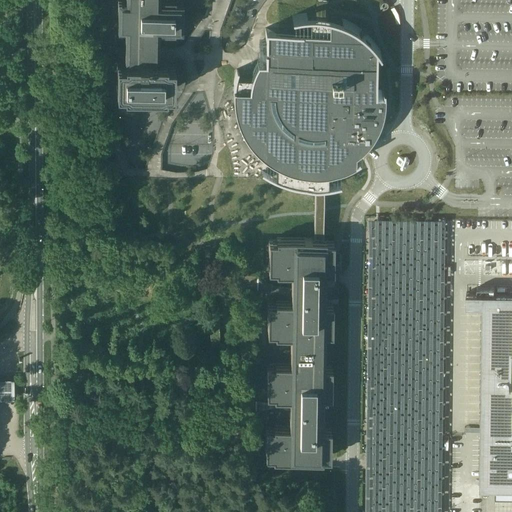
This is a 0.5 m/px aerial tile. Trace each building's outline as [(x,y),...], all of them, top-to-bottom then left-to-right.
[(117,0),(117,26),(125,26),(124,59),(117,59),(116,88),(124,88),(124,91),(166,91),(166,89),(173,89),(174,60),(166,60),(166,57),(158,57),(159,29),(174,29),(174,27),(182,27),(182,0),(117,0)] [(276,180),(279,181),(282,182),(285,183),(289,184),(293,185),(296,186),(300,186),(304,187),(307,187),(311,187),(315,187),(323,187),(328,186),(328,168),(333,167),(337,166),(340,165),(344,163),(349,161),(355,157),(355,150),(359,146),(365,141),(370,135),(374,129),(376,126),(379,119),(381,112),(383,105),(384,97),(384,91),(384,87),(384,86),(382,86),(382,90),(375,90),(376,48),(379,53),(381,52),(376,46),(372,40),(367,35),(361,29),(355,25),(349,22),(342,19),(339,18),(332,16),(325,14),(317,13),(310,13),(310,29),(267,28),(265,28),(265,49),(265,61),(257,60),(255,64),(254,67),(253,70),(252,74),(251,77),(237,77),(238,70),(237,69),(236,73),(234,84),(234,88),(233,91),(233,95),(234,98),(234,102),(235,106),(235,109),(236,113),(237,116),(238,120),(240,123),(241,127),(243,130),(245,133),(247,136),(249,139),(251,142),(253,145),(256,147),(258,150),(261,152),(264,155),(267,157),(270,159),(273,161),(276,163),(276,180)] [(323,187),(315,187),(313,237),(322,238),(323,187)] [(442,511),(445,218),(368,217),(365,511),(442,511)] [(326,238),(322,238),(313,237),(276,237),(276,239),(269,239),(268,268),(276,268),(276,271),(291,271),(291,300),(275,299),(275,302),(268,302),(267,331),(275,331),(275,333),(290,333),(290,362),(274,362),(274,364),(267,364),(266,393),(274,393),(274,396),(289,396),(289,424),(273,424),(273,426),(266,426),(265,455),(273,456),(273,458),(322,459),(322,456),(330,456),(331,427),(323,427),(323,394),(331,394),(332,365),(324,365),(324,332),(332,332),(333,303),(325,302),(325,269),(333,269),(334,240),(326,240),(326,238)] [(482,343),(482,347),(482,351),(482,355),(482,359),(482,363),(482,367),(482,371),(482,375),(482,379),(481,383),(481,387),(481,391),(481,395),(481,399),(481,403),(481,407),(481,411),(481,415),(481,419),(481,423),(480,487),(495,487),(511,487),(511,292),(467,292),(467,305),(482,305),(482,307),(482,311),(482,315),(482,319),(482,323),(482,327),(482,331),(482,335),(482,339),(482,343)] [(210,328),(211,344),(220,344),(219,307),(210,328)] [(1,377),(0,377),(0,397),(1,398),(16,398),(16,377),(1,377)]
